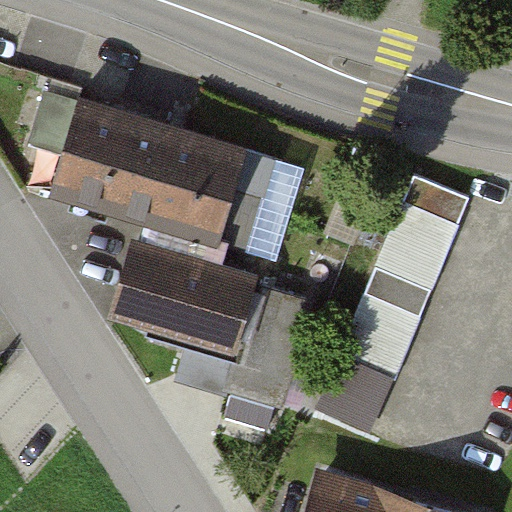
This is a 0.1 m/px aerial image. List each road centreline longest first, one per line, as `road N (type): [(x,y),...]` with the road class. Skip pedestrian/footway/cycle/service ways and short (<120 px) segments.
road 1 (tertiary): [(158,0),(390,78),(511,109)]
road 2 (residential): [(0,215),(190,511)]
